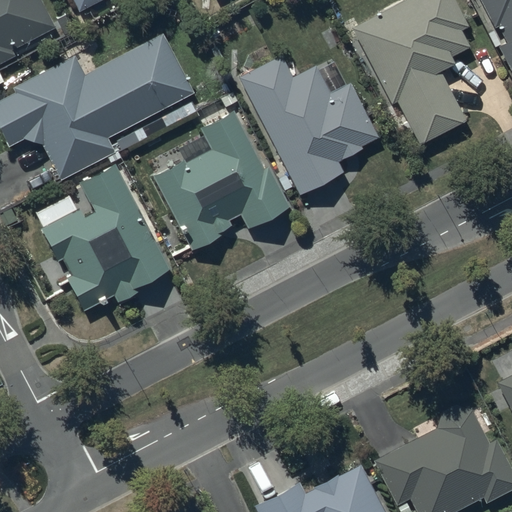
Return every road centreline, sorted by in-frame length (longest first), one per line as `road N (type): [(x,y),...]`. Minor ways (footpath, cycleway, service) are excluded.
road 1 (residential): [(47,424),(511,181)]
road 2 (residential): [(511,276),(85,497)]
